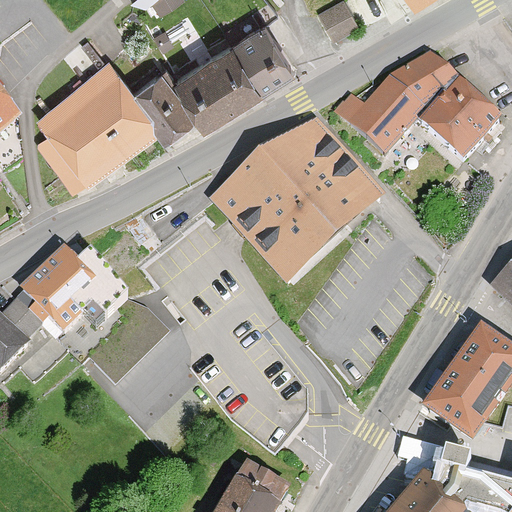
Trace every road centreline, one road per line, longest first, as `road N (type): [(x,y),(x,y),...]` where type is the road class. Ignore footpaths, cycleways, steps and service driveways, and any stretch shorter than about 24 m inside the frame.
road 1 (tertiary): [(0,265),(483,0)]
road 2 (tertiary): [(324,511),(454,293)]
